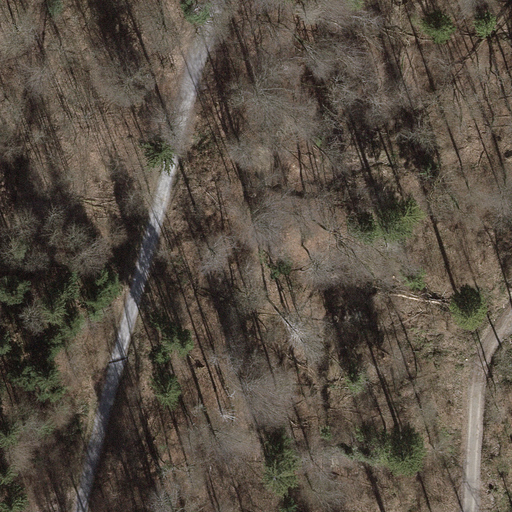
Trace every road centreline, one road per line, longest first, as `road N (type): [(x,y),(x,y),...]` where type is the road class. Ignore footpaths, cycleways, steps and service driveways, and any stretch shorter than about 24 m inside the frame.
road 1 (track): [(83,511),(212,0)]
road 2 (track): [(511,313),(477,393),(469,511)]
